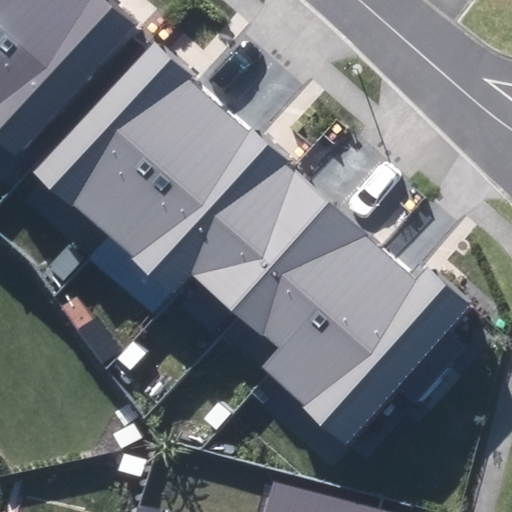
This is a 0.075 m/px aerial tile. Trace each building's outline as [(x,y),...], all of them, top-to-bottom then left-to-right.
[(40,0),(0,46),(0,107),(38,140),(149,14),(133,0),(40,0)] [(0,0),(0,46),(40,0),(0,0)] [(97,193),(127,219),(239,92),(220,76),(171,33),(56,161),(95,196),(97,193)] [(239,92),(127,219),(156,246),(154,248),(191,281),(208,262),(301,156),(306,151),(262,112),(239,92)] [(332,183),(301,156),(208,262),(253,300),(345,194),(332,183)] [(345,194),(253,300),(294,338),(388,232),(363,210),(345,194)] [(388,232),(294,338),(277,357),(361,431),(406,380),(422,394),(471,338),(456,325),(485,292),(442,254),(429,268),(409,250),(388,232)] [(379,511),(280,487),(273,511),(379,511)]
